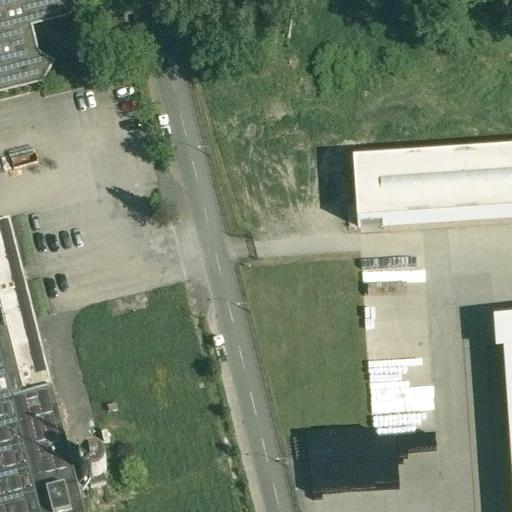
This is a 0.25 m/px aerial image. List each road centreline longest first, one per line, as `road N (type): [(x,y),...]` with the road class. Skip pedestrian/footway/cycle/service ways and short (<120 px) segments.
road 1 (residential): [(149,0),(279,511)]
road 2 (unknown): [(135,511),(25,116)]
